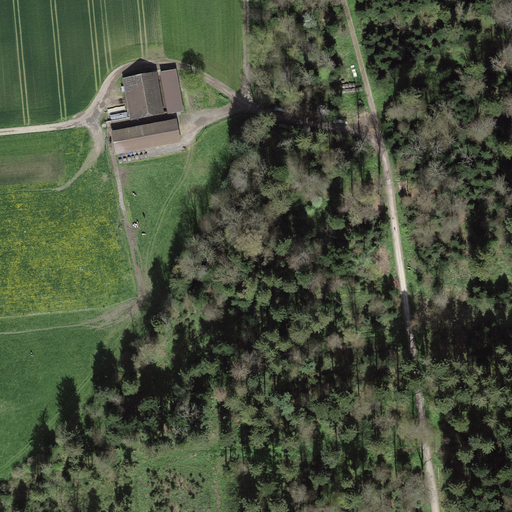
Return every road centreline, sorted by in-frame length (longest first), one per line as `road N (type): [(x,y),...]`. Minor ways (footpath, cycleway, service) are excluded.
road 1 (track): [(435,511),(382,141),(346,0)]
road 2 (track): [(0,133),(62,127),(91,110),(117,70),(147,63),(179,65),(243,107)]
road 3 (track): [(382,141),(243,107)]
